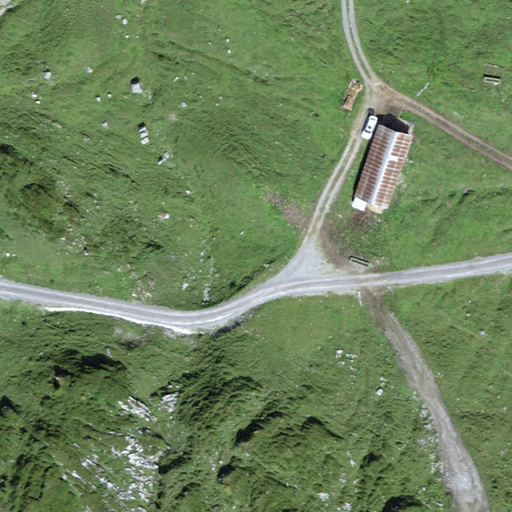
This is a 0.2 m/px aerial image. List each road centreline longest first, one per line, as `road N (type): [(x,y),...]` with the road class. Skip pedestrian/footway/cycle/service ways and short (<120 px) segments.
road 1 (track): [(511,258),(293,283),(222,312),(181,318),(0,287)]
road 2 (track): [(474,511),(468,477),(366,280)]
road 3 (track): [(347,0),(360,61),(376,87),(511,163)]
road 4 (track): [(293,283),(376,87)]
